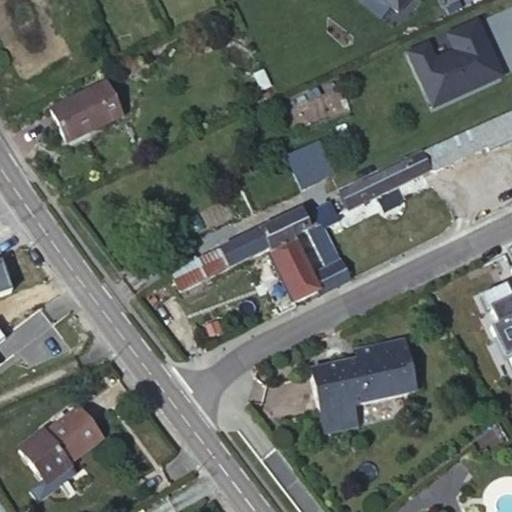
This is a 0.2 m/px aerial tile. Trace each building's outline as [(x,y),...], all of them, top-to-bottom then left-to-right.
[(383,0),(399,12),(408,0),(383,0)] [(422,49),(403,58),(428,112),(496,80),(487,62),(485,63),(483,57),(485,56),(470,26),(441,39),(449,56),(429,65),(422,49)] [(101,85),(48,111),(65,143),(117,118),(101,85)] [(511,105),(425,147),(422,148),(431,167),(437,170),(469,153),(472,158),(511,139),(511,105)] [(316,170),(324,165),(314,145),(285,159),(301,191),(322,181),(316,170)] [(339,187),(350,206),(431,167),(422,148),(339,187)] [(205,280),(260,253),(316,225),(320,234),(343,223),(337,212),(331,200),(311,211),(307,202),(195,258),(205,280)] [(306,296),(311,307),(346,289),(335,264),(305,278),(297,261),(327,247),(320,234),(316,225),(260,253),(285,305),(306,296)] [(305,278),(335,264),(327,247),(297,261),(305,278)] [(195,258),(168,272),(178,293),(205,280),(195,258)] [(0,297),(12,293),(1,263),(0,263),(0,297)] [(490,328),(505,358),(511,354),(511,268),(510,270),(511,273),(511,301),(504,286),(479,298),(486,312),(490,311),(497,324),(490,328)] [(345,364),(310,372),(319,413),(324,412),(329,433),(356,427),(351,407),(414,392),(403,341),(354,352),(357,365),(346,368),(345,364)] [(76,402),(38,427),(59,458),(98,432),(76,402)]
